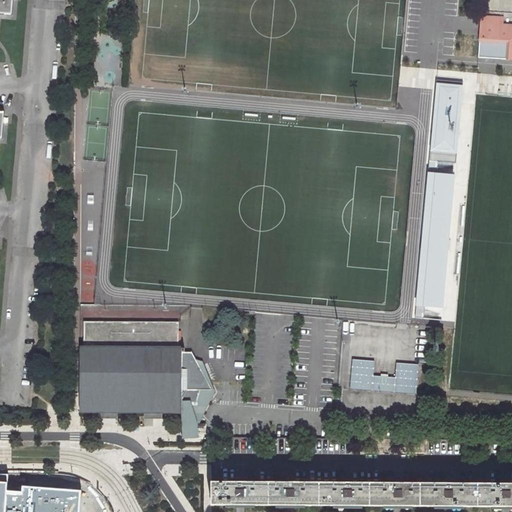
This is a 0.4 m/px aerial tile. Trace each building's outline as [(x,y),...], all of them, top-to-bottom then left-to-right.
[(12,0),(0,0),(0,13),(12,14),(12,0)] [(456,0),(456,8),(469,9),(468,0),(456,0)] [(482,16),(480,40),(507,41),(506,60),(511,60),(511,26),(503,25),(504,18),(482,16)] [(507,41),(480,40),(479,58),(506,60),(507,41)] [(462,83),(437,81),(432,149),(456,151),(462,83)] [(450,175),(429,173),(419,309),(440,311),(450,175)] [(109,320),(158,319),(158,318),(173,317),(173,309),(109,311),(109,320)] [(83,348),(179,349),(179,332),(176,332),(176,324),(83,323),(83,348)] [(182,349),(179,349),(83,348),(79,348),(78,413),(100,413),(108,413),(117,413),(144,414),(153,414),(162,414),(181,415),(182,401),(183,353),(182,349)] [(190,401),(196,421),(199,416),(215,391),(201,370),(201,362),(196,362),(190,353),(183,353),(182,401),(190,401)] [(375,361),(352,360),(350,390),(417,394),(419,364),(397,363),(396,378),(374,377),(375,361)] [(198,426),(196,421),(190,401),(182,401),(181,415),(182,420),(182,438),(181,438),(180,439),(205,440),(205,426),(198,426)] [(511,483),(222,482),(212,482),(211,505),(240,506),(290,506),(348,506),(397,507),(449,507),(506,508),(511,507),(511,483)] [(79,511),(80,491),(58,489),(55,489),(21,487),(21,491),(5,490),(4,511),(79,511)]
